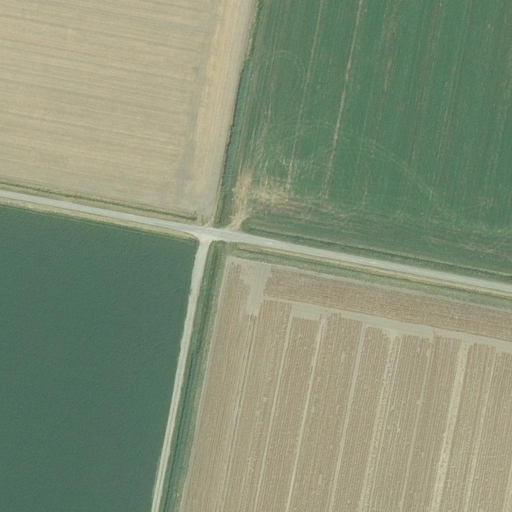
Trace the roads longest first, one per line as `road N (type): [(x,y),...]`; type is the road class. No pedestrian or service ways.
road 1 (unclassified): [(511,299),(0,206)]
road 2 (unknown): [(156,511),(205,245)]
